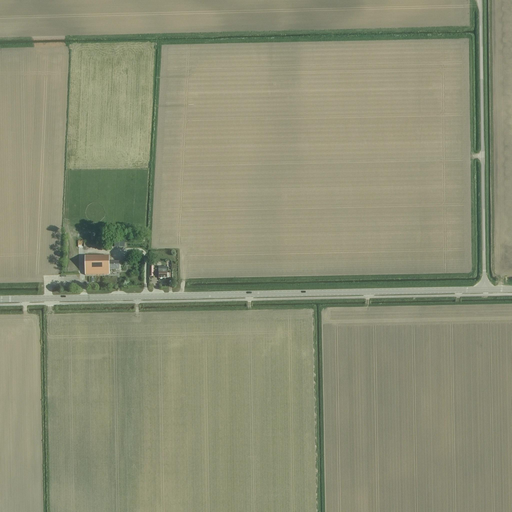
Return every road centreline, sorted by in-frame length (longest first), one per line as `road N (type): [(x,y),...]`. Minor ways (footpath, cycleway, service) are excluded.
road 1 (tertiary): [(484,289),(0,299)]
road 2 (unclassified): [(484,289),(480,0)]
